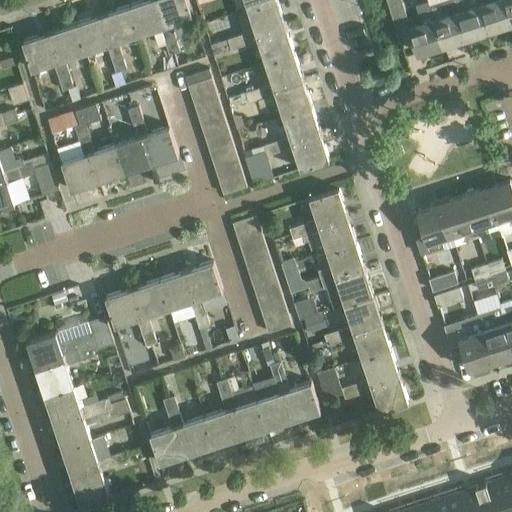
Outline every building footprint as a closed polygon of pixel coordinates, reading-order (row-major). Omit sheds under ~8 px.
[(176,36),(172,22),(166,24),(158,0),(141,0),(130,4),(140,33),(161,26),(166,40),(176,36)] [(158,0),(166,24),(172,22),(194,15),(188,0),(158,0)] [(278,0),(272,0),(249,8),(255,29),(242,33),(245,43),(259,39),(257,34),(286,24),(278,0)] [(387,0),(395,23),(408,18),(402,0),(387,0)] [(434,18),(430,4),(428,0),(417,4),(422,22),(410,26),(418,52),(442,44),(434,18)] [(434,18),(442,44),(443,44),(466,36),(454,0),(440,0),(430,4),(434,18)] [(454,0),(466,36),(490,29),(481,3),(480,0),(454,0)] [(511,17),(506,0),(480,0),(481,3),(490,29),(511,21),(511,17)] [(113,42),(119,40),(140,33),(130,4),(104,13),(113,42)] [(123,54),(119,40),(113,42),(104,13),(77,21),(87,51),(108,44),(112,57),(123,54)] [(60,59),(66,58),(87,51),(77,21),(51,30),(60,59)] [(295,51),(286,24),(257,34),(259,39),(266,61),(295,51)] [(70,71),(66,58),(60,59),(51,30),(23,39),(33,68),(55,61),(59,75),(70,71)] [(232,48),(245,43),(242,33),(228,37),(232,48)] [(170,53),(176,51),(181,50),(176,36),(166,40),(170,53)] [(275,88),(304,79),(295,51),(266,61),(273,82),(260,87),(263,98),(277,94),(275,88)] [(117,71),(122,69),(128,67),(123,54),(112,57),(117,71)] [(189,84),(212,76),(210,67),(186,75),(189,84)] [(77,84),(75,85),(70,71),(59,75),(64,88),(69,87),(73,99),(81,96),(77,84)] [(192,95),(216,87),(212,76),(189,84),(192,95)] [(284,114),(313,105),(304,79),(275,88),(277,94),(263,98),(260,87),(246,91),(249,103),(259,99),(261,105),(279,100),(284,114)] [(14,102),(29,97),(24,81),(9,86),(14,102)] [(196,106),(219,98),(216,87),(192,95),(196,106)] [(199,116),(223,109),(219,98),(196,106),(199,116)] [(100,114),(97,102),(76,109),(81,123),(86,121),(88,126),(102,122),(100,114)] [(133,121),(143,118),(139,104),(128,108),(133,121)] [(313,105),(284,114),(291,135),(277,140),(280,150),(294,146),(292,140),(321,131),(313,105)] [(2,112),(5,123),(19,119),(15,107),(2,112)] [(86,121),(81,123),(76,109),(48,118),(52,133),(76,125),(80,139),(91,135),(88,126),(86,121)] [(203,127),(226,120),(223,109),(199,116),(203,127)] [(179,153),(170,124),(148,132),(143,118),(133,121),(137,135),(143,134),(152,162),(179,153)] [(206,138),(230,131),(226,120),(203,127),(206,138)] [(210,149),(233,141),(230,131),(206,138),(210,149)] [(330,158),(321,131),(292,140),(294,146),(301,168),(330,158)] [(125,171),(152,162),(143,134),(137,135),(116,142),(125,171)] [(125,171),(116,142),(95,149),(91,135),(80,139),(84,152),(90,151),(99,180),(125,171)] [(58,155),(79,151),(77,140),(56,144),(58,155)] [(266,155),(280,150),(277,140),(263,144),(265,149),(266,155)] [(213,160),(237,152),(233,141),(210,149),(213,160)] [(265,149),(245,156),(254,183),(273,177),(266,155),(265,149)] [(72,189),(99,180),(90,151),(84,152),(62,160),(65,170),(72,189)] [(240,163),(239,158),(237,152),(213,160),(217,171),(240,163)] [(36,171),(35,166),(33,161),(19,165),(23,176),(36,171)] [(43,194),(60,188),(51,161),(35,166),(36,171),(43,194)] [(220,182),(244,174),(240,163),(217,171),(220,182)] [(9,180),(23,176),(19,165),(5,170),(7,175),(0,177),(0,207),(16,202),(9,180)] [(224,193),(248,185),(244,174),(220,182),(224,193)] [(511,235),(511,223),(511,224),(511,223),(511,182),(511,178),(487,186),(498,219),(504,238),(511,235)] [(486,222),(498,219),(487,186),(464,193),(478,235),(489,231),(486,222)] [(348,214),(348,213),(339,187),(310,196),(317,218),(304,223),(307,233),(311,232),(321,229),(319,223),(348,214)] [(466,239),(478,235),(464,193),(441,201),(452,233),(464,230),(466,239)] [(441,237),(452,233),(441,201),(418,209),(427,235),(417,238),(422,253),(444,246),(441,237)] [(237,232),(260,224),(257,214),(233,221),(237,232)] [(357,240),(348,214),(319,223),(321,229),(311,232),(318,253),(328,249),(328,250),(357,240)] [(304,223),(290,227),(293,238),(303,235),(307,233),(304,223)] [(240,243),(264,235),(260,224),(237,232),(240,243)] [(244,254),(267,246),(264,235),(240,243),(244,254)] [(336,276),(366,267),(357,240),(328,250),(335,271),(321,276),(324,286),(327,285),(338,281),(336,276)] [(247,265),(271,257),(267,246),(244,254),(247,265)] [(251,275),(274,268),(271,257),(247,265),(251,275)] [(505,269),(504,265),(502,258),(487,263),(490,273),(505,269)] [(196,298),(201,296),(223,289),(214,260),(186,269),(196,298)] [(475,278),(490,273),(487,263),(472,268),(475,278)] [(334,307),(345,303),(374,294),(366,267),(336,276),(338,281),(327,285),(334,307)] [(254,286),(278,279),(274,268),(251,275),(254,286)] [(206,310),(201,296),(196,298),(186,269),(161,277),(170,307),(191,300),(195,313),(206,310)] [(509,279),(506,272),(505,269),(490,273),(494,284),(509,279)] [(458,281),(454,270),(430,278),(433,289),(458,281)] [(479,289),(494,284),(490,273),(475,278),(479,289)] [(311,290),(324,286),(321,276),(307,280),(311,290)] [(145,315),(150,313),(170,307),(161,277),(135,286),(145,315)] [(258,297),(281,289),(278,279),(254,286),(258,297)] [(154,327),(150,313),(145,315),(135,286),(106,295),(116,324),(138,317),(142,330),(154,327)] [(463,297),(460,288),(460,286),(435,294),(439,305),(463,297)] [(261,308),(285,300),(281,289),(258,297),(261,308)] [(354,330),(383,321),(374,294),(345,303),(352,325),(338,329),(342,340),(356,336),(354,330)] [(319,311),(314,295),(295,301),(301,318),(319,311)] [(265,319),(288,311),(285,300),(261,308),(265,319)] [(511,308),(503,312),(511,338),(511,308)] [(200,327),(205,325),(210,323),(206,310),(195,313),(200,327)] [(265,319),(269,330),(269,331),(292,323),(288,311),(265,319)] [(494,361),(511,354),(511,338),(503,312),(481,319),(483,328),(494,361)] [(115,342),(112,333),(106,314),(88,320),(92,332),(61,343),(57,330),(28,340),(36,367),(66,357),(64,351),(78,347),(82,358),(95,353),(93,349),(115,342)] [(363,357),(392,347),(383,321),(354,330),(356,336),(363,357)] [(494,361),(483,328),(472,332),(469,323),(447,330),(452,346),(462,342),(470,368),(494,361)] [(147,344),(151,343),(159,340),(154,327),(142,330),(147,344)] [(328,344),(342,340),(338,329),(325,334),(328,344)] [(174,358),(185,355),(182,344),(170,347),(174,358)] [(270,346),(263,349),(268,364),(270,363),(275,362),(270,346)] [(67,362),(82,358),(78,347),(64,351),(66,357),(36,367),(45,394),(74,384),(67,362)] [(371,383),(400,374),(392,347),(363,357),(370,378),(371,383)] [(275,377),(285,373),(281,360),(275,362),(270,363),(275,377)] [(316,370),(323,396),(341,391),(334,366),(316,370)] [(321,409),(312,380),(290,387),(285,373),(275,377),(279,391),(284,389),(294,418),(321,409)] [(409,401),(400,374),(371,383),(370,378),(356,382),(359,393),(373,388),(380,410),(409,401)] [(223,393),(233,390),(229,377),(219,380),(223,393)] [(346,397),(359,393),(356,382),(342,387),(346,397)] [(83,411),(81,406),(74,384),(45,394),(54,420),(83,411)] [(268,426),(294,418),(284,389),(279,391),(258,397),(268,426)] [(258,397),(238,404),(233,390),(223,393),(228,407),(233,406),(243,435),(268,426),(258,397)] [(169,411),(179,408),(175,394),(164,398),(169,411)] [(104,419),(131,410),(126,396),(111,401),(112,407),(99,411),(95,401),(81,406),(83,411),(54,420),(63,447),(92,437),(87,423),(104,418),(104,419)] [(112,407),(111,401),(109,397),(95,401),(99,411),(112,407)] [(215,443),(243,435),(233,406),(228,407),(206,414),(215,443)] [(206,414),(204,415),(184,422),(179,408),(169,411),(173,425),(178,423),(188,452),(215,443),(206,414)] [(160,462),(188,452),(178,423),(173,425),(150,433),(160,462)] [(101,464),(99,459),(92,437),(63,447),(72,473),(101,464)] [(130,460),(128,455),(126,449),(113,454),(116,465),(130,460)] [(102,469),(116,465),(113,454),(99,459),(101,464),(72,473),(80,501),(110,491),(102,469)] [(511,511),(511,472),(486,481),(496,511),(511,511)] [(496,511),(486,481),(460,490),(467,511),(496,511)] [(467,511),(460,490),(434,498),(438,511),(467,511)] [(438,511),(434,498),(408,507),(409,511),(438,511)]
